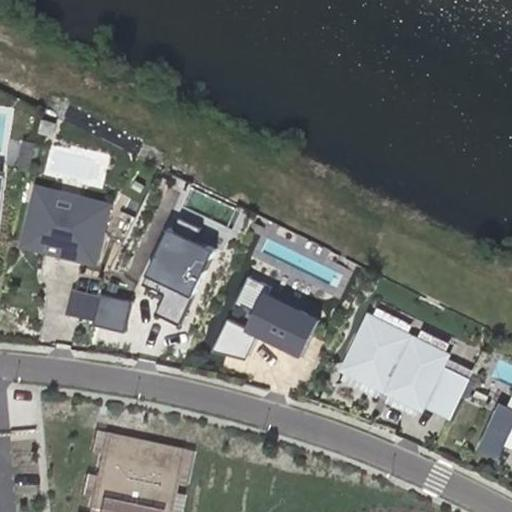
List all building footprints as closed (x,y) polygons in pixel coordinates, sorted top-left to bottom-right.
[(65,253),(95,261),(109,204),(39,187),(25,243),(45,248),(46,241),(66,246),(65,253)] [(176,228),(171,226),(143,283),(165,293),(156,312),(180,324),(218,248),(197,238),(203,226),(182,216),(176,228)] [(229,319),(213,352),(248,362),(261,336),(288,349),(290,346),(306,353),(322,318),(301,309),(300,310),(267,295),(271,286),(249,275),(237,302),(258,312),(250,328),(229,319)] [(78,282),(70,310),(129,328),(137,300),(78,282)] [(347,369),(432,410),(455,361),(372,319),(347,369)] [(511,433),(511,405),(509,404),(500,400),(476,448),(499,460),(506,445),(511,433)] [(195,450),(96,429),(91,450),(101,452),(97,475),(87,472),(82,493),(92,495),(88,511),(181,511),(185,494),(175,492),(180,469),(190,471),(195,450)]
